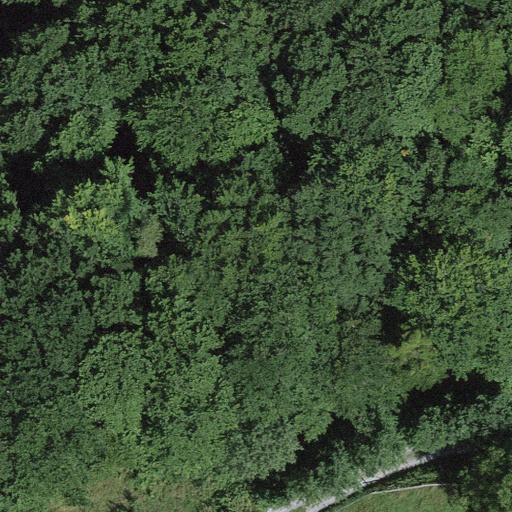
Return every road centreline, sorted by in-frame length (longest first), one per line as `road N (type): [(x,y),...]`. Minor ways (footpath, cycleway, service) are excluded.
road 1 (track): [(300,511),(380,467),(451,441),(511,433)]
road 2 (track): [(511,52),(374,0)]
